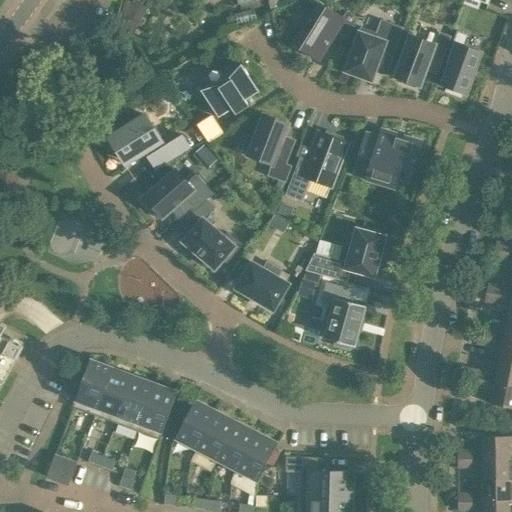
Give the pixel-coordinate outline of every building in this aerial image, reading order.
[(335,32),(345,38),(358,18),(347,12),(343,18),(319,3),(293,46),(318,61),(335,32)] [(381,55),(392,60),(403,28),(381,20),(376,33),(361,28),(351,54),(348,52),(343,66),(346,67),(345,71),(371,81),(381,55)] [(466,34),(456,31),(445,62),(448,63),(440,85),(446,87),(444,92),(460,98),(462,93),(466,94),(481,53),(462,46),(466,34)] [(435,44),(410,35),(394,77),(403,80),(401,84),(415,88),(416,85),(420,87),(431,54),(443,59),(451,37),(439,33),(435,44)] [(218,84),(201,90),(218,117),(232,108),(235,113),(249,105),(245,100),(259,91),(241,64),(229,77),(228,74),(216,82),(218,84)] [(146,115),(112,136),(128,163),(162,142),(146,115)] [(212,115),(197,125),(209,143),(223,134),(212,115)] [(291,168),(285,166),(293,144),(282,140),(288,125),(263,115),(254,139),(247,136),(241,151),(248,153),(245,161),(269,170),(267,176),(285,183),(291,168)] [(378,138),(365,134),(353,174),(368,178),(369,175),(395,183),(397,178),(409,181),(421,142),(403,137),(402,140),(395,138),(396,135),(381,130),(378,138)] [(343,137),(327,131),(326,135),(318,132),(311,152),(299,147),(295,159),(298,160),(285,195),(303,202),(311,180),(331,188),(348,144),(341,140),(343,137)] [(189,148),(181,135),(147,156),(155,169),(189,148)] [(185,198),(195,210),(206,200),(213,194),(196,175),(187,182),(176,169),(144,197),(150,204),(147,207),(158,219),(161,217),(163,218),(185,198)] [(350,195),(338,191),(331,209),(345,213),(350,195)] [(215,207),(206,200),(195,210),(186,218),(196,226),(183,242),(215,270),(223,260),(226,263),(241,246),(226,234),(224,237),(204,220),(215,207)] [(288,222),(273,214),(268,223),(283,232),(288,222)] [(375,276),(385,238),(386,238),(386,236),(384,235),(384,236),(358,228),(356,228),(355,229),(346,262),(314,253),(305,271),(318,274),(347,282),(350,271),(373,277),(375,278),(375,276)] [(496,241),(494,250),(509,253),(511,244),(496,241)] [(509,253),(494,250),(493,260),(507,263),(509,253)] [(236,287),(236,289),(237,290),(237,289),(272,310),(273,311),(274,309),(288,285),(289,284),(288,283),(287,283),(277,277),(281,270),(267,262),(263,269),(253,263),(251,262),(250,263),(251,264),(237,288),(236,287)] [(321,275),(318,274),(306,271),(301,281),(316,285),(318,285),(321,275)] [(335,341),(334,345),(350,350),(351,346),(355,347),(356,346),(355,346),(359,332),(362,321),(366,308),(367,307),(348,301),(351,290),(326,283),(321,303),(332,306),(323,337),(323,338),(335,341)] [(488,283),(486,293),(500,296),(502,286),(488,283)] [(511,285),(502,284),(502,286),(500,296),(511,297),(511,285)] [(500,296),(486,293),(484,302),(499,305),(500,296)] [(511,319),(511,297),(500,296),(499,305),(498,306),(510,308),(508,319),(511,319)] [(0,388),(3,383),(10,371),(17,358),(24,346),(23,346),(28,337),(8,327),(7,326),(1,323),(0,322),(0,388)] [(480,325),(478,335),(492,338),(494,328),(480,325)] [(492,338),(478,335),(476,344),(490,347),(492,338)] [(511,341),(504,340),(500,361),(511,363),(511,341)] [(72,407),(96,416),(112,373),(114,367),(90,359),(72,407)] [(511,363),(500,361),(495,382),(511,385),(511,363)] [(471,368),(469,377),(484,380),(486,371),(471,368)] [(112,373),(96,416),(117,424),(132,380),(112,373)] [(484,380),(469,377),(468,386),(482,389),(484,380)] [(117,424),(138,432),(154,389),(132,380),(117,424)] [(511,408),(511,385),(495,382),(484,380),(482,389),(482,391),(493,393),(491,404),(511,408)] [(138,432),(160,440),(175,396),(154,389),(138,432)] [(175,439),(195,450),(213,415),(193,405),(175,439)] [(195,450),(216,461),(234,426),(213,415),(195,450)] [(216,461),(237,472),(255,437),(234,426),(216,461)] [(237,472),(257,482),(276,447),(255,437),(237,472)] [(511,437),(484,438),(484,459),(511,458),(511,437)] [(457,449),(457,459),(472,459),(472,449),(457,449)] [(91,453),(88,462),(100,466),(104,457),(91,453)] [(55,454),(46,477),(69,486),(77,463),(55,454)] [(104,457),(100,466),(113,470),(116,462),(104,457)] [(299,473),(299,496),(352,498),(352,473),(321,472),(321,459),(326,459),(326,458),(285,457),(285,472),(299,473)] [(511,458),(484,459),(484,480),(511,480),(511,458)] [(472,459),(457,459),(457,468),(472,468),(472,459)] [(122,477),(119,485),(131,490),(135,481),(122,477)] [(511,480),(484,480),(483,502),(511,502),(511,480)] [(458,493),(458,502),(472,502),(472,492),(458,493)] [(178,496),(165,495),(164,504),(177,506),(178,496)] [(352,511),(353,506),(351,505),(352,498),(299,496),(298,511),(352,511)] [(195,498),(193,508),(206,510),(207,500),(195,498)] [(207,500),(206,510),(219,511),(220,502),(207,500)] [(472,502),(458,502),(458,511),(472,511),(472,502)] [(511,511),(511,502),(483,502),(483,511),(511,511)]
